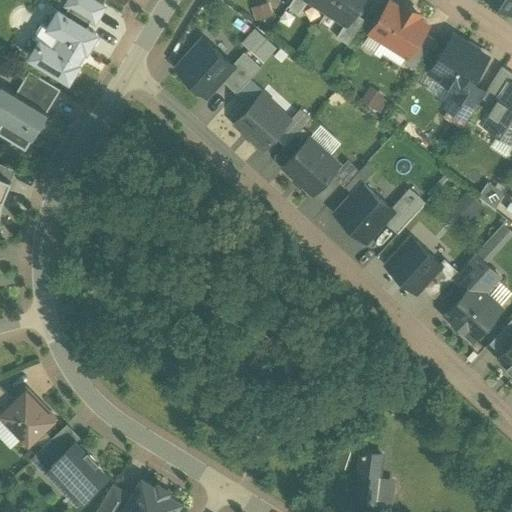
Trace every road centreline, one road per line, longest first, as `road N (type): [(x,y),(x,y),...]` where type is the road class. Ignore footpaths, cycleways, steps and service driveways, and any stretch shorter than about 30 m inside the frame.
road 1 (residential): [(511,434),(117,79)]
road 2 (residential): [(117,79),(49,209),(38,276),(43,325)]
road 3 (residential): [(43,325),(103,411),(216,489)]
